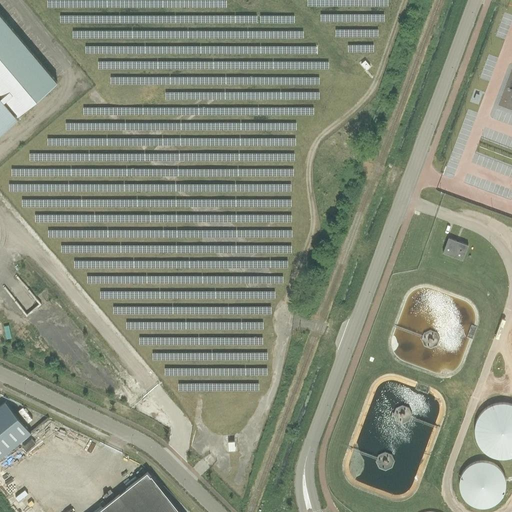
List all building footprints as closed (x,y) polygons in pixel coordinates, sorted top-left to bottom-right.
[(0,132),(24,112),(58,82),(0,13),(0,132)] [(463,260),(468,245),(449,238),(444,253),(463,260)] [(511,455),(511,400),(493,404),(476,413),(479,438),(490,458),(511,455)] [(0,406),(0,458),(31,432),(6,401),(0,406)] [(33,419),(24,407),(19,411),(29,423),(33,419)] [(87,451),(92,440),(47,418),(42,429),(87,451)] [(45,465),(58,457),(55,453),(42,461),(45,465)] [(505,504),(505,462),(462,462),(462,504),(505,504)] [(179,511),(152,477),(149,473),(99,511),(179,511)]
